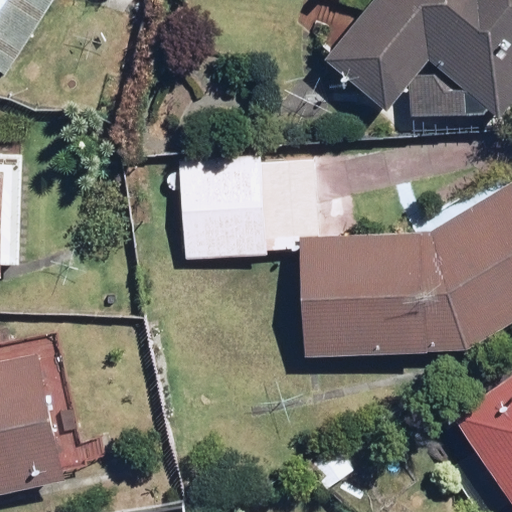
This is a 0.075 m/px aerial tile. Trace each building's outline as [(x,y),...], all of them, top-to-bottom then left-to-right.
[(511,0),(369,0),(327,49),(390,103),(439,47),(507,106),(511,100),(511,0)] [(0,144),(0,273),(10,274),(16,145),(0,144)] [(511,324),(511,180),(432,230),(324,229),(324,157),(186,156),(185,256),(301,257),(300,347),(474,348),(511,324)] [(0,491),(74,475),(45,347),(0,356),(0,491)] [(511,366),(456,409),(492,455),(457,482),(479,511),(509,511),(511,510),(511,366)]
